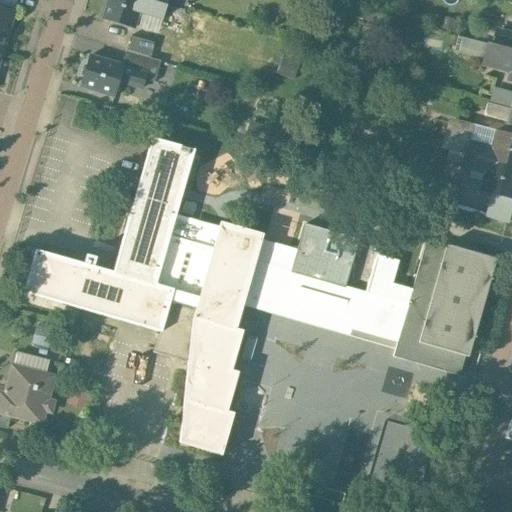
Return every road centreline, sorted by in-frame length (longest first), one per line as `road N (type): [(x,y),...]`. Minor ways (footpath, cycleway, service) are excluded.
road 1 (residential): [(0,222),(66,0)]
road 2 (residential): [(0,451),(218,511)]
road 3 (residential): [(472,511),(511,359)]
